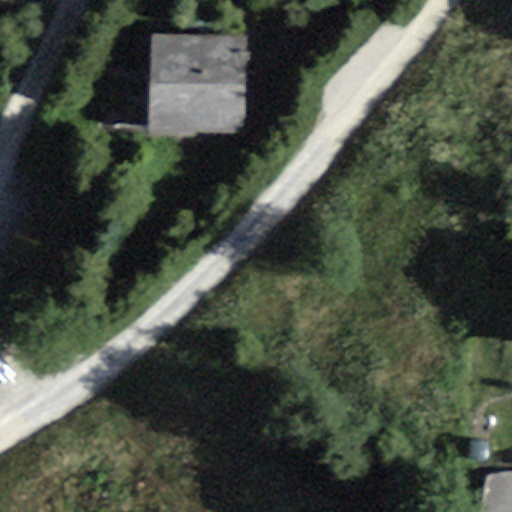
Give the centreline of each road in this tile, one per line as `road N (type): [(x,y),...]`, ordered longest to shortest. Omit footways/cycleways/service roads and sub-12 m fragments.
road 1 (residential): [(0,437),(203,280),(442,0)]
road 2 (residential): [(0,143),(76,0)]
